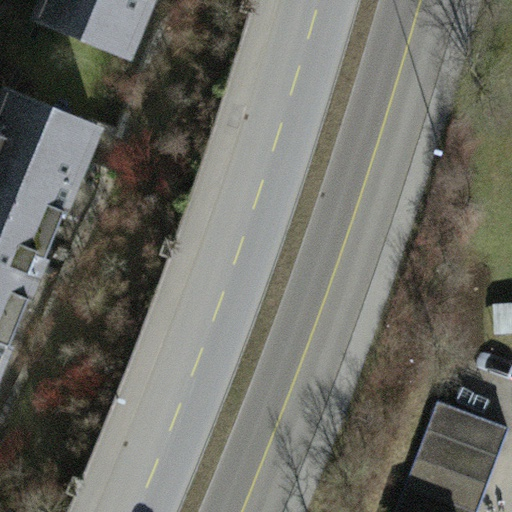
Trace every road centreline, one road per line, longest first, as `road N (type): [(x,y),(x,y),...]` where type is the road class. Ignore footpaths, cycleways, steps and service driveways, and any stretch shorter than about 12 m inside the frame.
road 1 (secondary): [(317,0),(252,214),(132,511)]
road 2 (secondary): [(241,511),(331,282),(421,0)]
